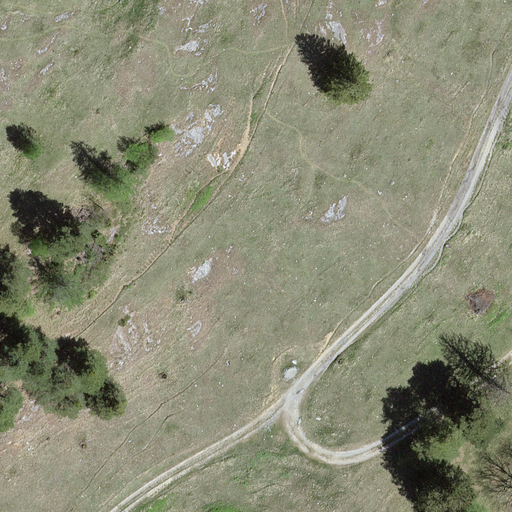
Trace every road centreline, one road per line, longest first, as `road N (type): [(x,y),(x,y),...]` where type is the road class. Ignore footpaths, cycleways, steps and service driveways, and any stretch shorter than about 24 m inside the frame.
road 1 (track): [(511,86),(464,198),(414,272),(296,397),(167,473),(119,511)]
road 2 (track): [(296,397),(303,438),(334,462),(382,449),(511,358)]
